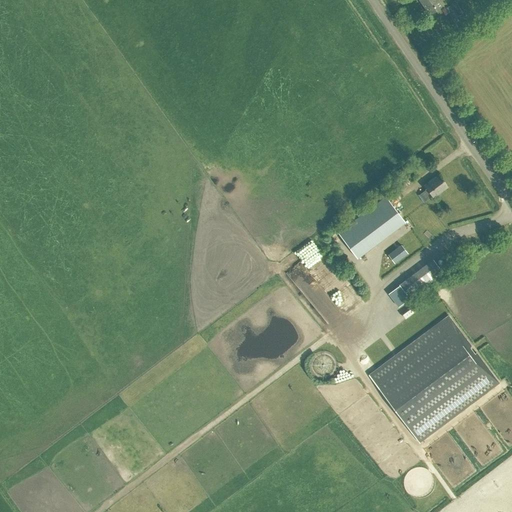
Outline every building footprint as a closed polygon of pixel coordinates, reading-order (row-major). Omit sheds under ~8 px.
[(419,0),(429,13),(441,5),(437,0),(419,0)] [(426,189),(420,194),(425,201),(432,196),(433,198),(447,187),(438,175),(423,186),(426,189)] [(485,224),(467,224),(467,237),(485,237),(485,224)] [(401,245),(388,255),(394,263),(407,254),(401,245)] [(317,259),(309,265),(315,273),(323,267),(317,259)] [(433,259),(400,283),(410,297),(443,273),(433,259)] [(282,289),(272,294),(280,308),(290,302),(282,289)] [(241,317),(246,311),(244,310),(249,305),(246,302),(236,312),(241,317)] [(321,308),(315,313),(321,319),(327,314),(321,308)] [(498,384),(476,353),(472,355),(468,349),(471,347),(448,316),(368,375),(417,442),(497,382),(498,384)] [(396,329),(387,317),(376,324),(385,336),(396,329)] [(219,350),(213,352),(217,364),(223,362),(219,350)] [(364,372),(369,368),(359,354),(354,358),(364,372)] [(190,382),(210,367),(200,355),(181,371),(190,382)]
